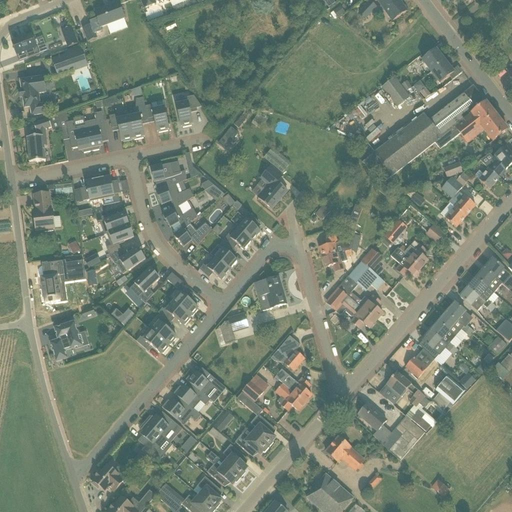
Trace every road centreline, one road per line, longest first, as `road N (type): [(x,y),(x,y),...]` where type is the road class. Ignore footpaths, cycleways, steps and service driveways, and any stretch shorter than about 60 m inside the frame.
road 1 (residential): [(348,389),(511,202)]
road 2 (residential): [(223,307),(87,464),(70,472)]
road 3 (residential): [(223,307),(162,249),(132,159)]
road 4 (residential): [(242,511),(348,389)]
road 5 (unclassified): [(70,472),(28,322)]
road 6 (residential): [(348,389),(336,375),(298,245)]
road 7 (unclassified): [(28,322),(9,181)]
road 8 (residential): [(132,159),(9,181)]
